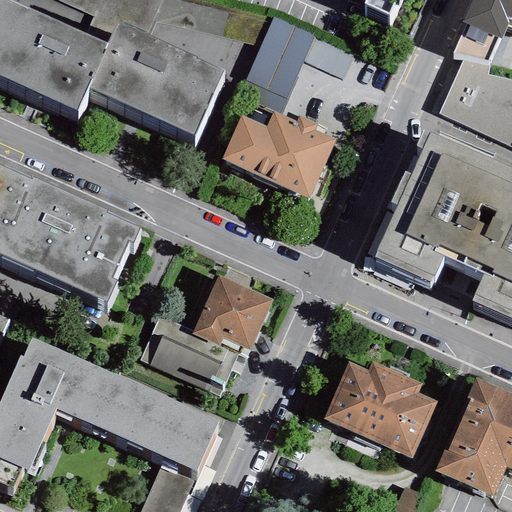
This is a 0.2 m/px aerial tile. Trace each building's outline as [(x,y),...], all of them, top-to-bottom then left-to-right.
[(382,0),(363,48),(390,58),(413,0),(382,0)] [(511,0),(506,0),(505,4),(494,0),(481,0),(461,45),(464,46),(451,73),(458,75),(486,82),(496,59),(501,62),(508,47),(511,47),(511,0)] [(88,23),(93,12),(67,2),(63,12),(88,23)] [(273,12),(249,75),(291,92),(304,56),(345,72),(353,51),(314,35),(316,29),(273,12)] [(106,88),(0,40),(0,115),(78,150),(87,127),(106,88)] [(116,65),(106,88),(87,127),(194,176),(222,114),(116,65)] [(458,75),(438,123),(511,155),(511,88),(486,82),(458,75)] [(266,154),(241,142),(221,184),(308,224),(334,168),(313,158),(316,152),(303,146),(299,152),(273,140),(266,154)] [(0,246),(107,293),(116,271),(110,269),(127,231),(133,234),(140,219),(107,204),(108,201),(32,168),(30,171),(0,158),(0,246)] [(492,196),(421,165),(415,179),(423,182),(411,209),(403,206),(390,235),(397,238),(373,291),(511,352),(511,196),(495,189),(492,196)] [(216,271),(193,324),(222,337),(223,335),(251,347),(273,296),(216,271)] [(238,351),(159,317),(140,360),(219,394),(238,351)] [(29,462),(55,401),(76,351),(31,332),(23,349),(19,347),(0,390),(0,476),(12,482),(22,459),(29,462)] [(218,412),(76,351),(55,401),(196,462),(218,412)] [(422,381),(370,357),(366,366),(350,358),(324,414),(411,454),(436,400),(417,391),(422,381)] [(511,388),(475,372),(433,465),(492,491),(506,461),(511,463),(511,388)]
